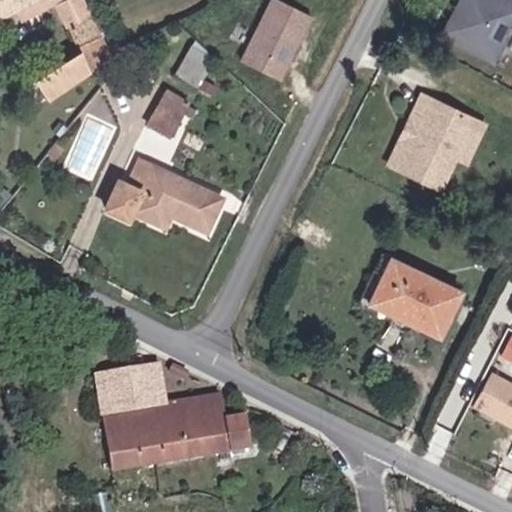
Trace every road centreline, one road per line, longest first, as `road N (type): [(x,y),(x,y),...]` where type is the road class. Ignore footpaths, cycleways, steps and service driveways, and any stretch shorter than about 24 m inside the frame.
road 1 (unclassified): [(376,0),(200,356)]
road 2 (unclassified): [(200,356),(0,262)]
road 3 (unclassified): [(358,439),(200,356)]
road 4 (unclassified): [(497,511),(358,439)]
